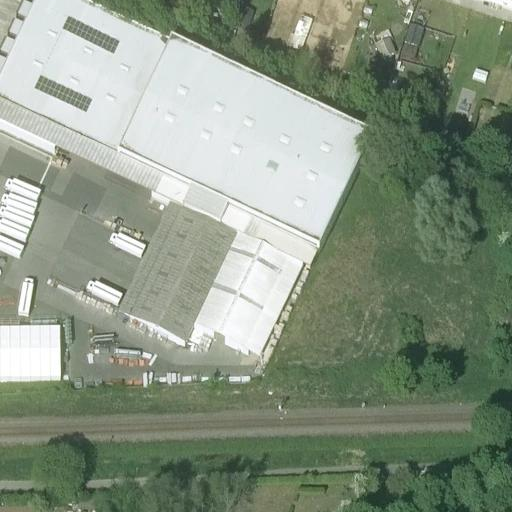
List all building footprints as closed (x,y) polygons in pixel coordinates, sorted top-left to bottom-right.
[(372,145),(66,0),(38,0),(0,82),(0,107),(160,183),(151,200),(182,215),(130,325),(185,350),(193,332),(244,357),(296,247),(318,258),(372,145)] [(511,0),(483,0),(511,9),(511,0)] [(254,13),(238,8),(231,26),(247,32),(254,13)] [(338,48),(316,39),(306,63),(328,72),(338,48)] [(0,237),(16,244),(20,236),(27,239),(43,202),(16,190),(0,225),(0,237)]
